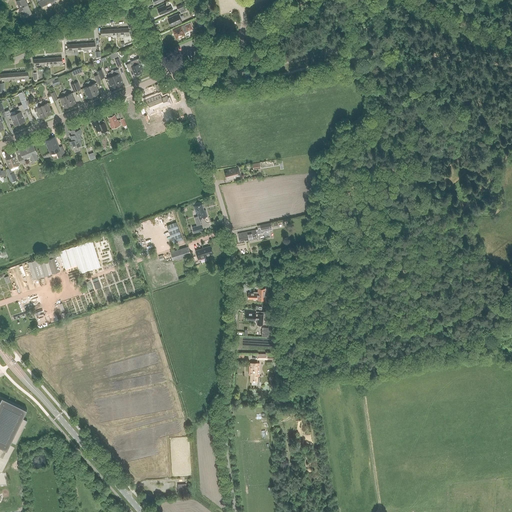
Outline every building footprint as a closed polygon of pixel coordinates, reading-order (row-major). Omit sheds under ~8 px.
[(23,8),(28,6),(25,0),(20,0),(16,2),(17,5),(19,9),(23,7),(23,8)] [(43,9),(42,6),(47,4),(45,0),(41,0),(42,1),(41,1),(40,0),(37,0),(41,7),(42,9),(43,9)] [(164,13),(172,10),(171,6),(166,8),(165,5),(157,8),(158,9),(158,10),(158,11),(159,12),(160,14),(164,13)] [(23,7),(19,9),(20,11),(24,10),(26,14),(22,16),(23,18),(32,14),(28,6),(23,8),(23,7)] [(171,26),(181,21),(178,13),(175,15),(167,18),(170,24),(171,26)] [(183,33),(193,29),(190,23),(181,27),(173,30),(176,38),(184,35),(183,33)] [(117,35),(117,37),(118,40),(120,40),(120,36),(120,34),(119,29),(110,29),(111,35),(117,35)] [(75,52),(76,52),(76,54),(78,54),(77,50),(77,44),(67,44),(68,50),(75,50),(75,52)] [(135,75),(144,71),(142,67),(141,67),(140,63),(132,66),(131,63),(126,65),(129,71),(132,69),(135,75)] [(111,72),(117,86),(123,83),(117,69),(114,71),(113,70),(111,70),(111,72)] [(111,88),(117,86),(111,72),(109,73),(111,77),(107,78),(111,88)] [(90,81),(88,82),(93,96),(99,93),(95,83),(92,85),(90,81)] [(93,96),(88,82),(85,83),(87,87),(83,88),(87,98),(93,96)] [(66,91),(64,92),(69,106),(75,103),(71,93),(68,95),(66,91)] [(69,106),(64,92),(62,93),(63,97),(59,98),(64,108),(69,106)] [(161,97),(160,93),(145,100),(151,113),(154,111),(160,109),(165,106),(167,106),(167,105),(171,103),(167,95),(161,97)] [(42,101),(40,102),(46,115),(52,113),(48,103),(44,105),(42,101)] [(46,115),(40,102),(38,102),(39,106),(36,108),(40,118),(46,115)] [(20,112),(16,114),(20,123),(25,121),(24,118),(27,116),(22,104),(18,106),(20,112)] [(163,111),(163,112),(166,117),(167,121),(170,120),(171,120),(173,119),(171,115),(169,116),(168,116),(166,111),(167,110),(166,109),(165,110),(163,111)] [(20,123),(16,114),(11,115),(9,110),(5,112),(9,123),(13,122),(14,125),(20,123)] [(112,129),(120,125),(118,121),(117,121),(115,115),(108,118),(111,124),(110,124),(112,129)] [(158,116),(147,119),(152,133),(159,131),(156,122),(159,121),(158,116)] [(101,133),(108,130),(104,122),(101,123),(99,118),(92,121),(92,122),(91,122),(94,128),(95,127),(96,131),(100,130),(101,133)] [(80,135),(82,134),(80,129),(79,130),(78,127),(70,130),(72,135),(70,136),(72,141),(70,142),(72,146),(76,145),(77,147),(82,145),(80,140),(82,140),(80,135)] [(60,157),(66,155),(62,147),(59,148),(54,137),(45,141),(51,154),(58,151),(60,157)] [(34,161),(38,159),(36,154),(37,154),(34,146),(29,148),(28,147),(24,148),(25,149),(21,151),(22,154),(18,156),(21,164),(26,162),(24,159),(32,156),(34,161)] [(5,159),(8,165),(9,169),(19,165),(17,162),(14,154),(13,151),(5,154),(7,158),(5,159)] [(235,179),(240,177),(238,167),(227,170),(227,172),(225,173),(227,180),(231,179),(230,178),(234,177),(235,179)] [(14,172),(8,175),(11,182),(17,180),(14,172)] [(196,214),(198,213),(198,216),(195,217),(197,226),(192,227),(194,233),(203,230),(201,225),(200,219),(207,217),(205,210),(204,211),(202,204),(194,207),(196,214)] [(178,222),(168,225),(174,241),(184,238),(178,222)] [(247,241),(256,239),(258,239),(256,230),(238,234),(239,241),(246,240),(247,241)] [(92,241),(80,245),(59,251),(65,269),(77,265),(80,273),(88,271),(100,267),(92,241)] [(104,242),(98,243),(103,264),(109,263),(104,242)] [(191,255),(188,246),(170,252),(173,260),(191,255)] [(208,256),(213,254),(210,246),(196,250),(198,260),(208,257),(208,256)] [(55,257),(60,256),(59,251),(44,256),(45,261),(47,260),(52,274),(60,272),(55,257)] [(34,280),(49,275),(43,258),(28,262),(34,280)] [(257,299),(257,301),(265,301),(266,288),(256,288),(256,292),(253,292),(253,293),(248,292),(248,299),(257,299)] [(263,323),(262,336),(270,336),(270,324),(263,323)] [(251,382),(257,382),(261,382),(261,376),(259,376),(259,363),(258,363),(249,363),(249,374),(251,374),(251,382)] [(11,442),(16,444),(27,421),(23,419),(27,410),(0,396),(0,454),(3,448),(7,450),(11,442)] [(186,484),(178,484),(178,493),(186,493),(186,484)]
